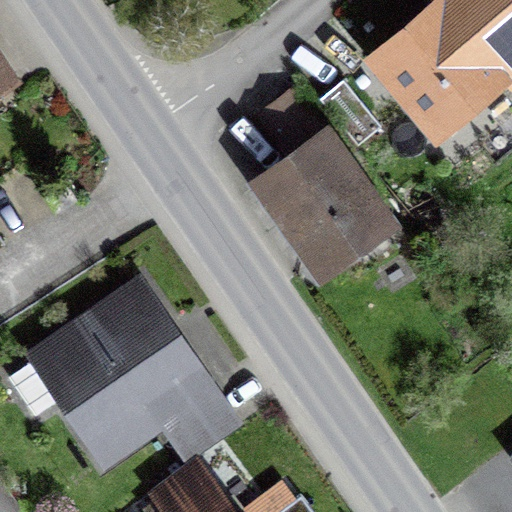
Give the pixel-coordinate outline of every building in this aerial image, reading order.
[(385,60),(435,119),(511,53),(511,0),(437,0),(445,9),(385,60)] [(320,96),(358,142),(381,123),(343,77),(320,96)] [(291,158),(259,180),(321,268),(386,222),(293,87),(259,112),(291,158)] [(44,195),(55,212),(76,198),(65,181),(44,195)] [(10,374),(37,412),(61,395),(105,458),(174,410),(180,418),(166,428),(186,456),(237,421),(145,289),(104,317),(98,310),(10,374)] [(234,441),(210,459),(246,507),(269,489),(234,441)] [(226,511),(194,469),(145,508),(147,511),(226,511)] [(313,511),(301,494),(276,511),(313,511)]
